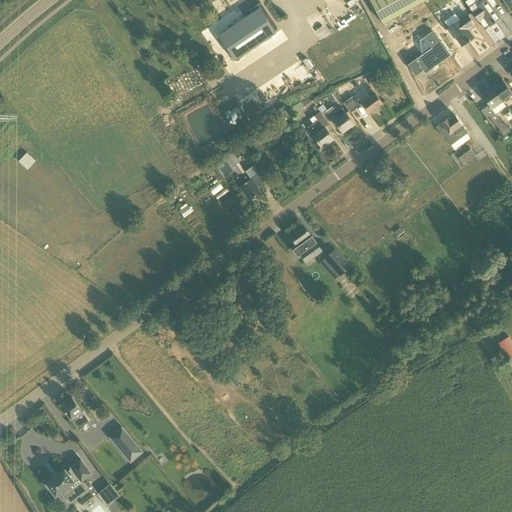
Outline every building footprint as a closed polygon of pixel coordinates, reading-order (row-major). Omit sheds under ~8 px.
[(386,0),(370,0),(384,24),(396,17),(386,0)] [(386,0),(396,17),(426,0),(386,0)] [(472,12),(479,21),(484,18),(490,27),(496,22),(501,18),(488,0),(487,0),(478,7),(472,12)] [(511,0),(503,0),(511,11),(511,10),(511,0)] [(277,28),(261,3),(249,10),(251,14),(218,35),(235,60),(276,33),(274,30),(277,28)] [(328,9),(307,21),(311,28),(332,16),(328,9)] [(474,25),(469,17),(467,15),(449,28),(462,46),(468,42),(474,38),(468,29),(474,25)] [(303,35),(307,47),(318,43),(314,31),(303,35)] [(442,42),(441,43),(436,35),(431,39),(436,46),(416,60),(425,73),(451,55),(442,42)] [(282,59),(298,89),(317,79),(300,49),(282,59)] [(493,88),(503,101),(511,94),(511,91),(503,80),(493,88)] [(362,104),(369,114),(383,104),(372,88),(367,91),(371,97),(362,104)] [(506,106),(503,102),(503,101),(493,88),(482,96),(495,113),(489,116),(498,128),(503,135),(510,130),(506,123),(504,124),(496,114),(506,106)] [(331,101),(339,96),(335,89),(327,94),(328,96),(331,101)] [(351,113),(361,106),(354,96),(344,103),(351,113)] [(313,103),(312,101),(310,98),(300,102),(289,110),(291,113),(294,117),(299,114),(313,103)] [(345,112),(342,108),(337,113),(332,107),(322,114),(329,122),(334,118),(335,120),(334,121),(343,133),(354,124),(346,112),(345,112)] [(322,113),(321,113),(321,112),(310,119),(313,123),(308,127),(314,135),(314,136),(322,148),(334,139),(325,127),(325,128),(324,126),(329,122),(322,114),(322,113)] [(449,118),(436,127),(445,138),(446,137),(455,149),(470,138),(467,134),(468,132),(456,115),(450,120),(449,118)] [(255,145),(259,141),(260,140),(256,135),(251,139),(254,144),(255,145)] [(286,153),(281,147),(273,152),(278,159),(286,153)] [(471,149),(459,158),(463,164),(467,162),(473,157),(475,156),(471,149)] [(36,160),(25,150),(16,160),(27,170),(36,160)] [(231,174),(250,201),(262,192),(258,186),(265,181),(254,165),(243,173),(229,154),(214,164),(224,179),(231,174)] [(476,161),(473,157),(467,162),(470,166),(476,161)] [(322,251),(304,226),(290,235),(303,253),(301,254),(306,262),(322,251)] [(326,248),(320,256),(325,259),(331,252),(326,248)] [(341,275),(350,267),(335,250),(325,259),(341,275)] [(511,343),(509,339),(498,345),(509,362),(511,360),(511,343)] [(100,405),(99,404),(93,396),(88,400),(95,409),(100,405)] [(83,413),(72,397),(66,402),(65,401),(60,404),(79,431),(85,426),(78,416),(83,413)] [(144,452),(132,437),(122,426),(109,437),(119,448),(131,462),(136,458),(144,452)] [(82,482),(92,473),(82,459),(71,468),(72,469),(67,472),(66,469),(47,484),(56,497),(62,493),(67,500),(76,493),(70,486),(75,482),(75,481),(79,478),(82,482)] [(97,495),(107,507),(121,496),(111,484),(97,495)]
